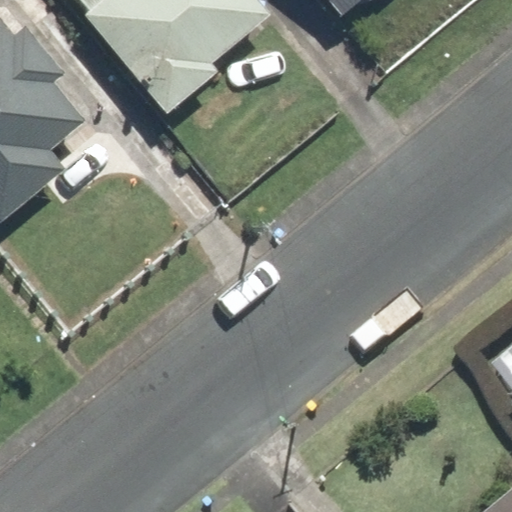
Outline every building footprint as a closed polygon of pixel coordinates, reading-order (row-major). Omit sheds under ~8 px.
[(258,21),(239,0),(66,0),(78,13),(70,20),(159,123),(211,79),(202,69),(258,21)] [(296,0),(329,39),(375,0),(296,0)] [(0,30),(0,222),(57,176),(43,159),(77,131),(42,88),(51,80),(11,30),(4,35),(0,30)] [(511,398),(503,405),(511,415),(511,398)] [(511,511),(511,492),(490,511),(511,511)]
